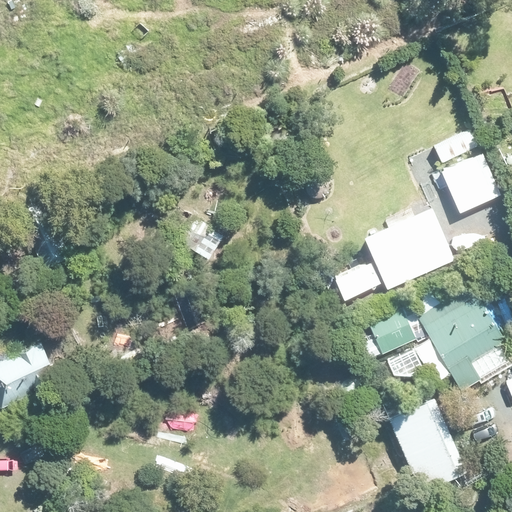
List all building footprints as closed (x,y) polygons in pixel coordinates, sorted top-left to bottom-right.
[(467,128),(427,145),(435,163),(475,146),(467,128)] [(479,150),(436,167),(453,211),(496,194),(479,150)] [(67,254),(39,196),(14,209),(41,266),(67,254)] [(222,231),(186,208),(161,246),(182,260),(190,248),(205,258),(222,231)] [(378,304),(456,267),(431,214),(349,253),(358,272),(321,289),(333,314),(373,295),(378,304)] [(499,337),(473,290),(420,320),(445,367),(499,337)] [(423,332),(409,301),(366,320),(371,331),(360,336),(369,357),(423,332)] [(0,402),(56,379),(35,332),(0,346),(0,402)] [(464,468),(429,391),(384,412),(418,488),(464,468)]
